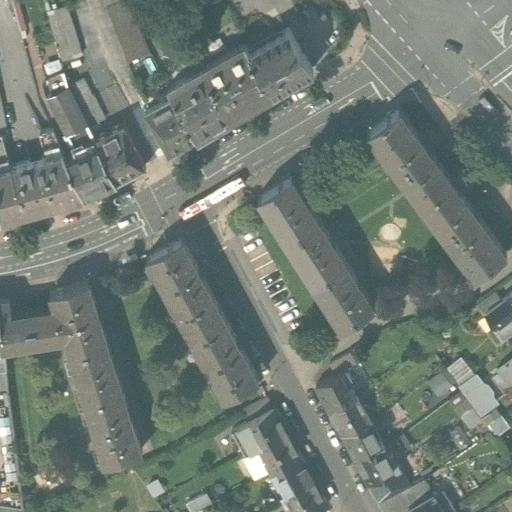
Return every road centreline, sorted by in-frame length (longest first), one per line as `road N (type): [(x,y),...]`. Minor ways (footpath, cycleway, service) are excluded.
road 1 (tertiary): [(182,193),(371,85),(427,42)]
road 2 (residential): [(511,261),(479,286),(384,317),(285,379)]
road 3 (residential): [(182,193),(285,379)]
road 4 (tertiary): [(0,258),(113,226),(182,193)]
road 5 (residential): [(285,379),(359,511)]
road 6 (primary): [(427,42),(511,142)]
